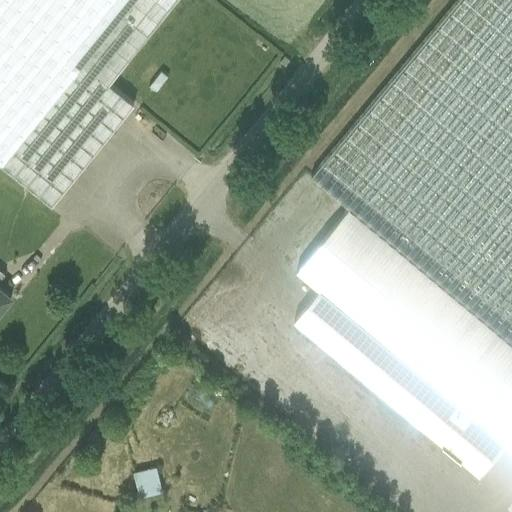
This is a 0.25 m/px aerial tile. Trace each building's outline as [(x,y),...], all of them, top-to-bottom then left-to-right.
[(109,83),(175,0),(0,0),(0,161),(52,204),(134,103),(109,83)] [(511,511),(511,0),(456,0),(312,174),(311,175),(349,206),(489,323),(511,341),(511,511)] [(319,289),(294,319),(411,416),(423,427),(473,469),(480,474),(506,443),(511,447),(511,341),(489,323),(349,206),(296,269),(319,289)] [(0,309),(11,296),(0,286),(0,309)] [(134,471),(139,497),(163,492),(157,466),(134,471)]
